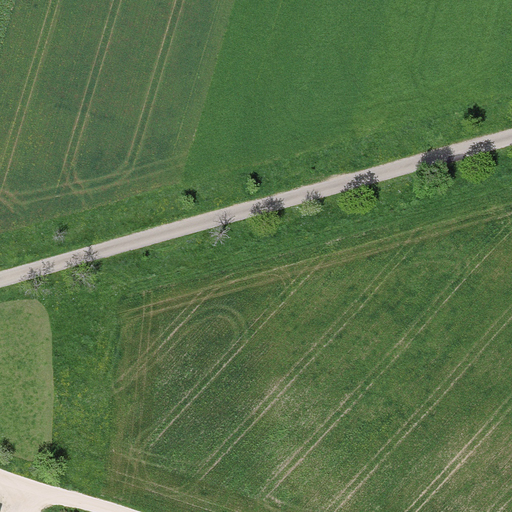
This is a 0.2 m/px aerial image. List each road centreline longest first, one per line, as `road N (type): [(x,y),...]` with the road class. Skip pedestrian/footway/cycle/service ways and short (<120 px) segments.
road 1 (residential): [(0,274),(511,136)]
road 2 (track): [(147,511),(0,463)]
